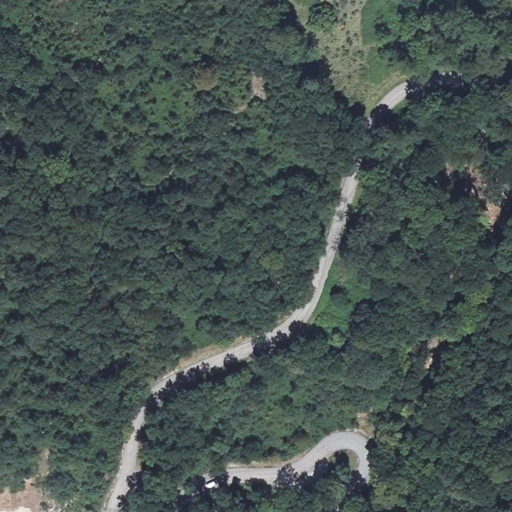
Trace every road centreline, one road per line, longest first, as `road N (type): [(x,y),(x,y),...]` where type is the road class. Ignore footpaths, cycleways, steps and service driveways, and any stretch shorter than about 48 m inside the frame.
road 1 (tertiary): [(113,511),(136,424),(157,391),(274,335),(303,311),(387,103),(422,80),(511,77)]
road 2 (tertiary): [(328,511),(350,492),(367,458),(365,446),(343,437),(296,469),(206,479),(192,488),(183,511)]
